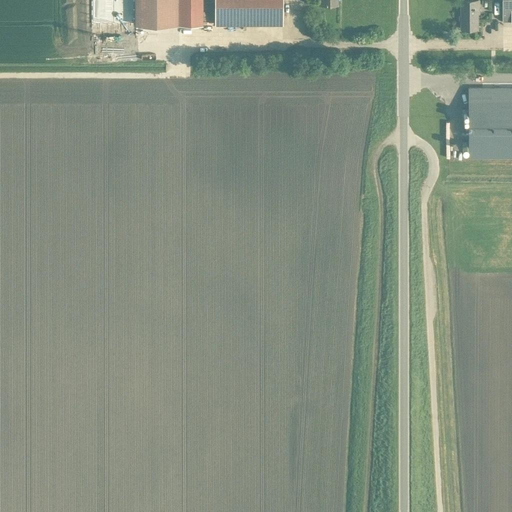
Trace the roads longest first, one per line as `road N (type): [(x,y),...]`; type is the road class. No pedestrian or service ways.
road 1 (unclassified): [(403,511),(402,0)]
road 2 (track): [(384,145),(375,162),(381,226),(366,511)]
road 3 (unknown): [(143,35),(511,40)]
